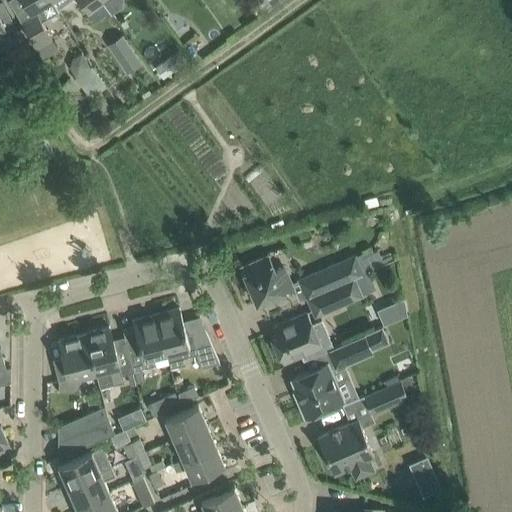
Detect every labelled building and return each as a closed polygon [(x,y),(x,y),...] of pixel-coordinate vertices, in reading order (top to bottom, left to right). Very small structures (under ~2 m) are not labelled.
[(60,10),(54,0),(23,0),(30,12),(39,6),(46,18),(60,10)] [(78,0),(88,14),(103,3),(101,0),(78,0)] [(58,49),(52,40),(37,13),(21,22),(43,58),(58,49)] [(0,46),(2,46),(0,42),(0,36),(8,33),(0,15),(0,46)] [(29,55),(23,44),(12,49),(17,61),(29,55)] [(131,51),(118,60),(127,73),(140,64),(131,51)] [(72,59),(70,68),(75,77),(90,69),(89,67),(82,56),(81,54),(72,59)] [(316,293),(368,270),(382,264),(377,251),(373,253),(371,248),(308,275),(316,293)] [(246,279),(256,302),(257,302),(293,286),(286,269),(279,266),(275,268),(268,254),(241,266),(242,269),(241,272),(243,278),(246,279)] [(336,306),(362,295),(376,289),(368,270),(316,293),(328,288),(336,306)] [(382,324),(408,313),(401,296),(375,308),(382,324)] [(186,333),(183,319),(179,307),(156,313),(167,351),(179,348),(182,357),(197,353),(201,367),(219,362),(205,329),(186,333)] [(276,335),(272,336),(283,362),(301,355),(303,359),(329,348),(333,346),(322,320),(318,322),(313,324),(307,311),(272,326),(276,335)] [(154,355),(167,351),(156,313),(133,319),(139,342),(127,345),(137,381),(145,379),(142,368),(156,364),(154,355)] [(109,325),(86,331),(96,370),(100,387),(112,384),(124,381),(109,325)] [(79,374),(96,370),(86,331),(59,338),(69,376),(59,379),(59,391),(79,391),(79,374)] [(327,363),(293,377),(299,392),(298,397),(306,415),(341,400),(343,403),(358,397),(347,372),(332,378),(329,372),(373,353),(364,333),(333,346),(329,348),(334,359),(327,363)] [(0,383),(11,381),(11,366),(6,367),(3,356),(0,356),(0,383)] [(408,397),(407,394),(416,390),(410,376),(364,396),(372,413),(408,397)] [(184,390),(177,393),(180,404),(188,400),(184,390)] [(174,392),(163,397),(169,409),(179,404),(174,392)] [(174,438),(207,423),(198,403),(165,417),(174,438)] [(65,437),(110,418),(105,404),(59,424),(65,437)] [(71,452),(117,432),(110,418),(65,437),(71,452)] [(374,455),(358,418),(318,435),(334,472),(350,465),(355,477),(373,470),(368,457),(374,455)] [(0,449),(10,445),(0,422),(0,449)] [(172,462),(216,443),(207,423),(174,438),(183,457),(172,462)] [(137,454),(145,451),(139,437),(131,441),(137,454)] [(124,460),(137,454),(131,441),(123,444),(129,457),(124,459),(124,460)] [(176,471),(186,466),(192,478),(225,464),(216,443),(172,462),(176,471)] [(67,484),(111,465),(102,445),(58,464),(67,484)] [(137,454),(143,467),(151,464),(145,451),(137,454)] [(144,470),(143,467),(137,454),(124,460),(133,479),(143,475),(144,470)] [(428,461),(411,468),(424,497),(440,490),(428,461)] [(109,490),(104,479),(115,474),(111,465),(67,484),(76,504),(109,490)] [(149,473),(154,486),(163,483),(157,469),(149,473)] [(154,500),(149,488),(143,475),(133,479),(132,480),(143,505),(154,500)] [(234,486),(224,490),(222,486),(211,490),(213,495),(201,500),(206,511),(204,511),(229,511),(243,506),(234,486)] [(109,490),(76,504),(79,511),(113,511),(118,510),(109,490)]
